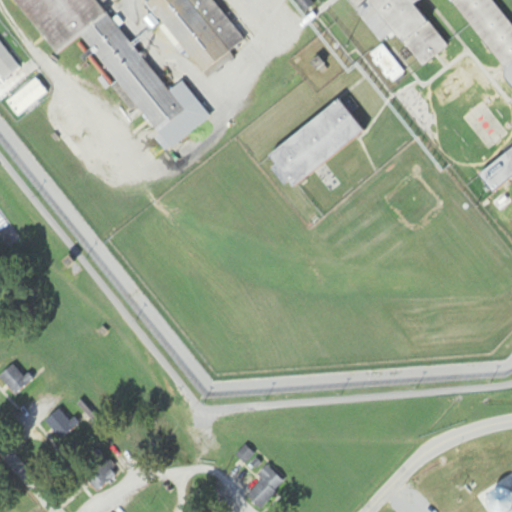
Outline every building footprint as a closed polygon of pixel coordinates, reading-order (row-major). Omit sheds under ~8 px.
[(11,0),(52,55),(81,34),(166,150),(209,118),(182,80),(165,92),(97,0),(11,0)] [(145,0),(202,79),(233,58),(229,51),(242,42),(212,0),(145,0)] [(296,0),(305,9),(312,3),(309,0),(296,0)] [(384,0),(377,12),(418,67),(446,46),(413,2),(415,0),(448,0),(511,85),(511,142),(474,171),(489,191),(511,174),(511,18),(498,0),(384,0)] [(0,76),(3,80),(19,67),(0,41),(0,76)] [(404,71),(380,45),(369,56),(393,81),(404,71)] [(5,102),(17,117),(47,92),(35,76),(5,102)] [(362,132),(337,99),(264,154),(289,187),(362,132)] [(78,425),(62,406),(44,420),(60,439),(78,425)] [(244,463),(252,454),(244,446),(235,454),(244,463)] [(261,480),(251,491),(263,504),(284,483),(265,465),(255,475),(261,480)]
